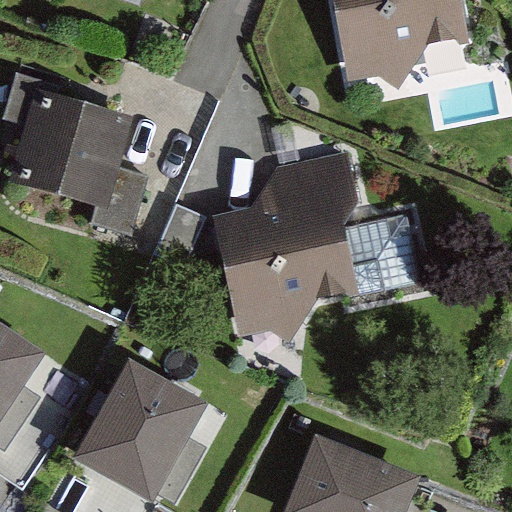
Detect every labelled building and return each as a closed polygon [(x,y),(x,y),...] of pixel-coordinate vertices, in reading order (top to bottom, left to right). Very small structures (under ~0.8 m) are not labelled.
[(333,0),(350,88),(381,82),(401,96),(430,53),(458,47),(462,51),(471,49),(461,0),(333,0)] [(66,92),(19,79),(5,125),(26,131),(9,190),(98,215),(94,229),(133,241),(150,182),(123,174),(137,125),(63,104),(66,92)] [(254,217),(216,226),(241,343),(273,336),(292,348),(319,307),(346,300),(354,305),(423,289),(408,219),(350,232),(363,212),(351,156),(279,171),(254,217)] [(208,222),(177,209),(156,261),(187,274),(208,222)] [(52,361),(0,327),(0,477),(23,493),(72,420),(31,393),(52,361)] [(158,511),(213,413),(130,367),(75,468),(96,479),(78,511),(158,511)] [(430,511),(439,492),(317,443),(289,511),(430,511)]
